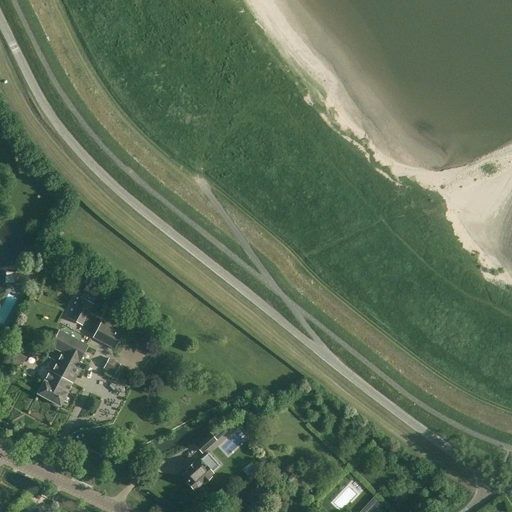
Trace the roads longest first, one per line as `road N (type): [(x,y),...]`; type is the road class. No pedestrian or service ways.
road 1 (unclassified): [(497,484),(138,208),(69,141),(0,20)]
road 2 (tertiary): [(119,511),(0,454)]
